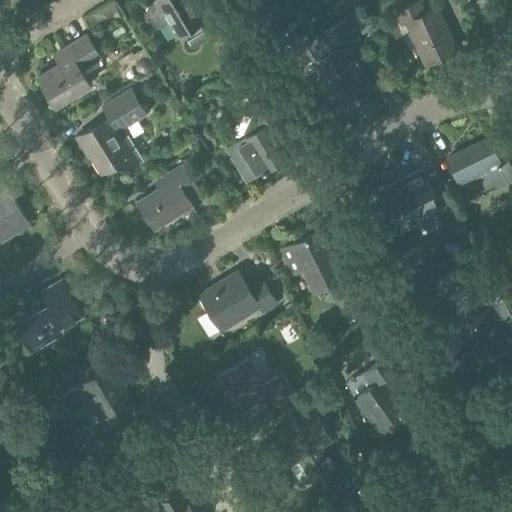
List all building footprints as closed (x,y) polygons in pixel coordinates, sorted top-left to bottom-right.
[(154,0),(155,1),(148,5),(146,11),(154,25),(160,26),(167,21),(176,36),(183,32),(192,48),(209,38),(199,22),(204,20),(191,0),(154,0)] [(418,1),(396,12),(401,24),(406,22),(425,63),(455,49),(436,7),(424,13),(418,1)] [(315,61),(317,65),(341,104),(331,110),(332,113),(360,96),(359,94),(373,86),(360,65),(350,49),(359,44),(346,20),(323,34),(332,51),(315,61)] [(223,21),(212,28),(229,56),(239,49),(223,21)] [(66,58),(54,65),(37,75),(55,104),(89,83),(80,68),(99,56),(86,34),(61,49),(66,58)] [(150,60),(149,59),(148,59),(148,58),(147,58),(146,58),(145,57),(144,57),(143,57),(142,57),(141,58),(140,58),(139,58),(138,59),(137,60),(136,61),(136,62),(135,63),(135,64),(135,65),(135,66),(135,67),(135,68),(135,69),(136,70),(136,71),(137,72),(138,73),(139,73),(140,74),(141,74),(142,74),(143,75),(144,75),(145,74),(146,74),(147,74),(148,73),(149,73),(150,72),(150,71),(151,71),(151,70),(152,69),(152,68),(152,67),(152,66),(152,65),(152,64),(152,63),(151,62),(151,61),(150,60)] [(78,134),(102,172),(115,163),(131,166),(142,159),(121,127),(146,112),(130,87),(102,104),(109,115),(78,134)] [(262,126),(226,148),(246,180),(282,158),(274,146),(287,138),(263,99),(250,107),(262,126)] [(495,187),(511,178),(511,167),(502,148),(493,153),(491,148),(494,146),(489,138),(448,158),(459,181),(486,168),(495,187)] [(137,202),(153,228),(192,204),(186,194),(197,188),(183,165),(155,182),(159,188),(137,202)] [(378,191),(395,225),(437,204),(421,170),(378,191)] [(0,191),(0,238),(28,222),(8,187),(0,191)] [(439,221),(449,242),(469,233),(459,212),(439,221)] [(335,300),(361,287),(350,264),(339,270),(320,231),(280,251),(292,276),(304,270),(314,292),(328,285),(335,300)] [(200,295),(221,329),(259,305),(263,312),(277,303),(263,281),(250,290),(238,271),(200,295)] [(489,272),(475,279),(481,292),(465,300),(471,313),(456,321),(457,324),(453,326),(452,331),(459,345),(463,346),(467,344),(474,357),(506,341),(489,305),(502,298),(489,272)] [(14,323),(30,351),(61,333),(57,328),(82,314),(62,279),(40,292),(47,305),(14,323)] [(363,372),(372,384),(356,395),(382,432),(406,415),(392,395),(396,393),(384,377),(401,365),(384,341),(371,351),(378,361),(363,372)] [(288,399),(282,388),(284,387),(277,375),(264,382),(250,357),(215,377),(224,393),(217,397),(230,419),(249,407),(249,406),(256,402),(257,403),(260,401),(266,412),(288,399)] [(0,392),(11,380),(0,370),(0,362),(2,360),(0,358),(0,392)] [(80,384),(107,428),(135,412),(121,388),(125,386),(112,365),(80,384)] [(37,393),(44,406),(76,387),(68,374),(37,393)] [(312,479),(334,466),(321,444),(330,439),(312,408),(296,417),(298,420),(273,434),(274,435),(278,433),(292,459),(289,461),(289,462),(304,454),(310,464),(308,465),(310,469),(312,468),(316,475),(312,478),(311,476),(310,476),(312,479)] [(155,505),(141,511),(197,511),(183,487),(154,504),(155,505)]
